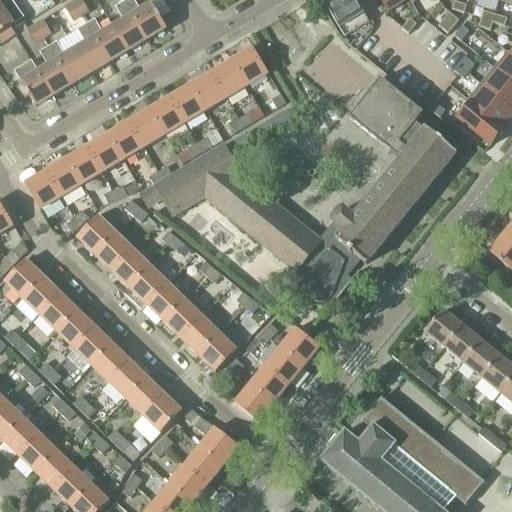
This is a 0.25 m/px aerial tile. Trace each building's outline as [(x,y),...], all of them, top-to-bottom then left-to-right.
[(11,0),(0,0),(0,11),(13,2),(11,0)] [(56,6),(51,0),(29,0),(32,3),(36,0),(42,0),(50,10),(56,6)] [(90,13),(81,0),(76,0),(72,3),(81,18),(90,13)] [(140,11),(133,0),(128,0),(123,3),(147,42),(166,31),(151,4),(140,11)] [(354,0),(334,0),(325,6),(344,38),(369,23),(354,0)] [(409,0),(379,0),(388,14),(409,1),(411,5),(412,5),(409,0)] [(13,2),(0,11),(0,35),(8,30),(24,18),(13,2)] [(81,18),(72,3),(64,8),(73,23),(81,18)] [(147,42),(123,3),(115,8),(123,21),(113,28),(128,54),(147,42)] [(454,3),(452,11),(464,15),(466,7),(454,3)] [(483,12),(481,20),(493,25),(495,16),(483,12)] [(449,14),(443,21),(453,29),(459,22),(449,14)] [(495,16),(493,25),(504,28),(507,20),(495,16)] [(52,36),(43,21),(43,20),(35,25),(44,41),(52,36)] [(94,20),(86,25),(109,65),(128,54),(113,28),(102,34),(94,20)] [(409,20),(401,30),(408,36),(416,26),(409,20)] [(481,20),(478,28),(490,32),(493,25),(481,20)] [(443,21),(438,28),(448,36),(453,29),(443,21)] [(44,41),(35,25),(26,30),(36,45),(44,41)] [(109,65),(86,25),(77,30),(85,44),(75,50),(90,76),(109,65)] [(462,28),(454,37),(461,43),(469,33),(462,28)] [(0,43),(12,35),(8,30),(0,35),(0,43)] [(90,76),(75,50),(64,56),(56,43),(48,48),(71,87),(90,76)] [(71,87),(48,48),(39,53),(47,67),(38,72),(53,98),(71,87)] [(253,50),(231,62),(247,88),(268,76),(253,50)] [(511,58),(507,54),(494,70),(511,85),(511,58)] [(464,58),(459,65),(469,73),(474,67),(464,58)] [(55,101),(53,98),(38,72),(31,61),(14,72),(36,109),(47,102),(49,105),(55,101)] [(231,62),(211,75),(226,101),(247,88),(231,62)] [(459,65),(453,72),(463,80),(469,73),(459,65)] [(511,85),(494,70),(481,86),(511,111),(511,85)] [(211,75),(190,87),(206,113),(226,101),(211,75)] [(366,266),(453,159),(456,155),(425,130),(424,132),(415,124),(422,115),(380,81),(348,120),(400,162),(354,219),(343,209),(339,211),(334,217),(333,223),(336,226),(321,244),(241,179),(241,178),(228,155),(291,118),(287,111),(225,147),(224,146),(172,176),(163,181),(153,187),(138,196),(147,211),(163,203),(172,220),(206,200),(297,274),(298,272),(306,278),(294,293),(309,306),(310,305),(309,304),(313,300),(315,301),(317,302),(320,303),(322,303),(325,302),(327,301),(329,300),(331,298),(335,302),(333,304),(334,305),(354,280),(353,279),(353,280),(348,276),(360,262),(366,266)] [(511,111),(481,86),(468,102),(504,131),(502,129),(511,116),(511,111)] [(206,113),(190,87),(170,99),(185,125),(206,113)] [(280,96),(279,96),(271,101),(277,111),(286,106),(280,96)] [(185,125),(170,99),(149,112),(164,138),(185,125)] [(468,102),(455,118),(491,148),(504,131),(468,102)] [(435,105),(429,112),(440,119),(445,112),(435,105)] [(164,138),(149,112),(128,124),(144,150),(164,138)] [(248,115),(238,120),(244,130),(253,125),(248,115)] [(244,130),(238,120),(229,126),(235,135),(244,130)] [(144,150),(128,124),(108,136),(123,162),(144,150)] [(123,162),(108,136),(87,149),(103,175),(123,162)] [(212,149),(206,139),(197,145),(203,154),(212,149)] [(203,154),(197,145),(188,150),(189,153),(193,160),(203,154)] [(103,175),(87,149),(66,161),(82,187),(103,175)] [(189,153),(178,159),(182,166),(193,160),(189,153)] [(150,178),(158,173),(148,155),(140,160),(150,178)] [(66,161),(46,173),(62,199),(82,187),(66,161)] [(172,176),(170,173),(167,168),(158,173),(163,181),(172,176)] [(62,199),(46,173),(24,186),(41,212),(62,199)] [(163,181),(158,173),(150,178),(148,179),(153,187),(163,181)] [(123,187),(113,192),(118,202),(128,197),(123,187)] [(118,202),(113,192),(103,196),(108,206),(118,202)] [(132,218),(139,210),(131,203),(124,211),(132,218)] [(0,206),(0,236),(13,228),(0,206)] [(140,225),(147,217),(147,216),(139,210),(132,218),(140,225)] [(81,212),(74,219),(82,227),(89,219),(81,212)] [(94,257),(115,235),(98,218),(76,240),(94,257)] [(82,227),(74,219),(66,227),(74,235),(82,227)] [(169,248),(176,240),(168,233),(161,242),(169,248)] [(133,252),(115,235),(94,257),(111,274),(133,252)] [(511,242),(505,236),(489,255),(511,273),(511,242)] [(176,240),(169,248),(177,255),(184,247),(176,240)] [(12,252),(19,259),(20,260),(27,252),(20,244),(12,252)] [(11,268),(19,259),(12,252),(3,261),(11,268)] [(150,268),(133,252),(111,274),(128,290),(150,268)] [(0,275),(2,277),(11,268),(3,261),(0,264),(0,275)] [(22,301),(43,279),(25,262),(4,284),(22,301)] [(206,279),(213,270),(205,264),(198,272),(206,279)] [(167,285),(150,268),(128,290),(146,307),(167,285)] [(222,277),(213,270),(206,279),(214,286),(222,277)] [(43,279),(22,301),(39,318),(60,296),(43,279)] [(167,285),(146,307),(163,324),(184,302),(167,285)] [(244,309),(251,301),(243,294),(235,303),(244,309)] [(77,312),(60,296),(39,318),(56,334),(77,312)] [(259,307),(251,301),(244,309),(252,316),(258,309),(259,307)] [(202,318),(184,302),(163,324),(180,340),(202,318)] [(267,316),(258,309),(252,316),(259,323),(267,316)] [(443,349),(461,327),(442,311),(424,333),(443,349)] [(77,312),(56,334),(73,351),(95,329),(77,312)] [(202,318),(180,340),(198,357),(219,335),(202,318)] [(262,333),(270,341),(278,333),(270,325),(262,333)] [(479,342),(461,327),(443,349),(462,364),(479,342)] [(112,346),(95,329),(73,351),(91,368),(112,346)] [(295,361),(304,368),(319,349),(295,329),(280,349),(295,361)] [(11,346),(19,338),(11,331),(3,339),(11,346)] [(270,341),(262,333),(254,341),(263,349),(270,341)] [(237,352),(219,335),(198,357),(215,374),(237,352)] [(26,346),(19,338),(11,346),(19,354),(26,346)] [(499,359),(479,342),(462,364),(482,380),(499,359)] [(251,345),(246,351),(251,356),(257,350),(251,345)] [(112,346),(91,368),(108,385),(130,363),(112,346)] [(280,349),(265,367),(289,387),(304,368),(295,361),(280,349)] [(511,368),(499,359),(482,380),(500,395),(511,380),(511,368)] [(243,368),(236,361),(235,361),(227,368),(235,376),(243,368)] [(147,380),(130,363),(108,385),(126,402),(147,380)] [(418,380),(424,372),(413,363),(407,370),(418,380)] [(45,379),(53,372),(46,364),(38,372),(45,379)] [(25,382),(33,374),(25,366),(17,374),(25,382)] [(265,367),(250,386),(274,405),(289,387),(265,367)] [(228,384),(235,376),(227,368),(220,376),(228,384)] [(61,379),(53,372),(45,379),(53,387),(61,379)] [(424,372),(418,380),(429,390),(436,382),(424,372)] [(32,390),(41,381),(33,374),(25,382),(32,390)] [(164,396),(147,380),(126,402),(143,419),(164,396)] [(511,380),(500,395),(511,404),(511,380)] [(274,405),(250,386),(234,405),(258,425),(274,405)] [(41,387),(30,397),(38,405),(48,395),(41,387)] [(456,410),(462,403),(450,393),(444,400),(456,410)] [(182,413),(164,396),(143,419),(160,435),(182,413)] [(80,413),(88,405),(80,398),(73,405),(80,413)] [(59,415),(67,407),(60,400),(52,408),(59,415)] [(330,452),(320,463),(379,511),(445,511),(456,500),(465,507),(484,484),(381,400),(362,424),(371,430),(359,444),(345,433),(339,440),(330,451),(330,452)] [(4,401),(0,405),(0,439),(21,418),(4,401)] [(473,412),(462,403),(456,410),(467,419),(473,412)] [(95,412),(88,405),(80,413),(88,420),(95,412)] [(67,423),(75,415),(67,407),(59,415),(67,423)] [(191,426),(198,418),(191,411),(183,419),(191,426)] [(38,434),(21,418),(0,439),(0,440),(16,456),(38,434)] [(90,432),(84,426),(74,436),(80,442),(90,432)] [(488,444),(493,437),(482,428),(476,435),(488,444)] [(215,430),(199,449),(223,468),(239,449),(215,430)] [(115,446),(123,438),(115,431),(107,439),(115,446)] [(94,449),(102,441),(94,433),(86,441),(94,449)] [(38,434),(16,456),(33,473),(55,451),(38,434)] [(165,437),(157,445),(165,452),(173,445),(165,437)] [(505,447),(493,437),(488,444),(500,453),(503,449),(505,447)] [(122,454),(130,446),(123,438),(115,446),(122,454)] [(110,448),(102,441),(94,449),(102,457),(110,448)] [(165,452),(157,445),(150,452),(158,460),(165,452)] [(199,449),(184,468),(208,487),(223,468),(199,449)] [(72,467),(55,451),(33,473),(50,489),(72,467)] [(131,468),(119,457),(112,465),(125,476),(131,468)] [(72,467),(50,489),(67,506),(88,484),(72,467)] [(208,487),(184,468),(169,486),(193,506),(208,487)] [(132,475),(127,485),(136,490),(142,481),(132,475)] [(100,511),(109,504),(88,484),(67,506),(73,511),(100,511)] [(136,490),(127,485),(121,494),(131,500),(136,490)] [(187,511),(193,506),(169,486),(154,505),(162,511),(187,511)]
